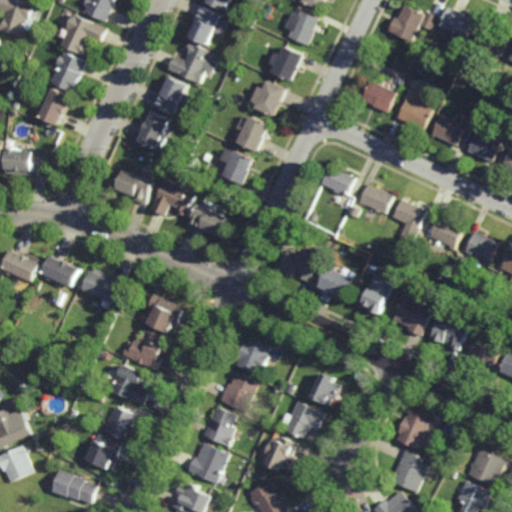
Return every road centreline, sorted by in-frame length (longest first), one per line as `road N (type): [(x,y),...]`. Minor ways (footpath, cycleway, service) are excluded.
road 1 (residential): [(131,511),(372,0)]
road 2 (residential): [(0,209),(72,219),(137,241),(511,416)]
road 3 (residential): [(165,0),(72,219)]
road 4 (residential): [(320,118),(511,208)]
road 5 (residential): [(398,363),(346,472)]
